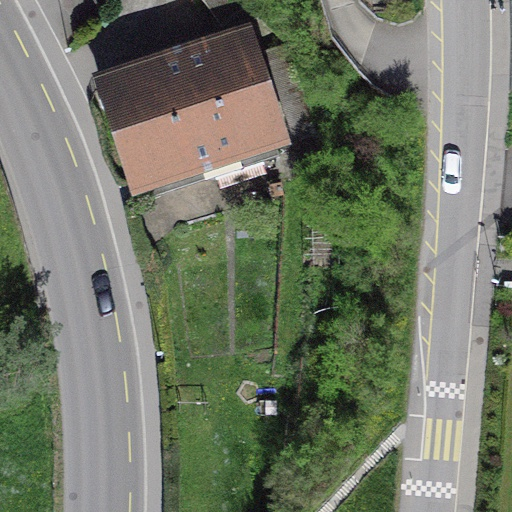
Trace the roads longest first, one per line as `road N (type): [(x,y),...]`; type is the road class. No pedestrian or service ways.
road 1 (residential): [(462,0),(433,511)]
road 2 (secondary): [(0,71),(51,187),(97,401),(99,511)]
